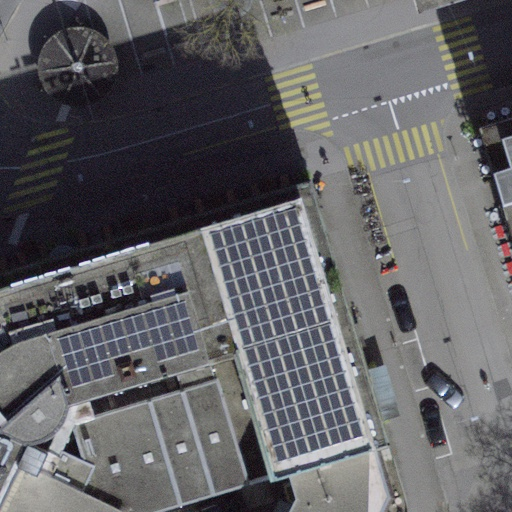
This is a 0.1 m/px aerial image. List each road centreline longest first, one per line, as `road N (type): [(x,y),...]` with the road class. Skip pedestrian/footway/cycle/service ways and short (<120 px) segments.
road 1 (residential): [(0,168),(44,166),(390,79)]
road 2 (residential): [(511,426),(440,253),(390,79)]
road 3 (residential): [(390,79),(511,45)]
